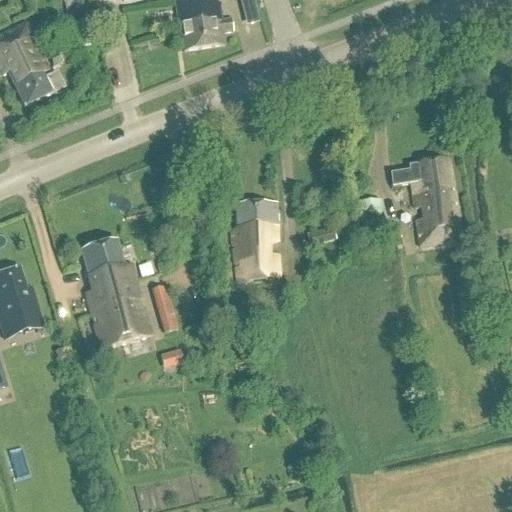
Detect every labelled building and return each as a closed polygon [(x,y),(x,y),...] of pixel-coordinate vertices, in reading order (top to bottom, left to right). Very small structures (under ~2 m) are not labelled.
[(66,0),(62,1),(75,52),(90,49),(77,0),(66,0)] [(173,0),(174,8),(218,1),(217,0),(173,0)] [(252,0),(238,4),(241,15),(255,11),(252,0)] [(218,1),(174,8),(182,58),(224,51),(222,37),(233,36),(231,24),(220,25),(220,24),(218,11),(219,11),(218,1)] [(24,111),(52,97),(55,100),(63,96),(63,92),(64,92),(58,78),(47,83),(43,76),(48,74),(48,73),(43,62),(27,28),(0,40),(0,77),(1,80),(8,77),(24,111)] [(416,226),(420,253),(462,249),(449,164),(407,171),(408,175),(389,178),(392,191),(409,189),(413,214),(424,212),(426,224),(416,226)] [(267,260),(266,248),(276,247),(275,234),(278,234),(276,206),(235,210),(237,233),(230,233),(232,250),(234,258),(238,287),(278,282),(277,259),(267,260)] [(222,228),(221,217),(212,218),(213,229),(222,228)] [(171,227),(162,225),(157,241),(166,244),(171,227)] [(306,239),(309,250),(336,243),(333,232),(306,239)] [(86,301),(91,318),(115,311),(110,292),(137,285),(132,269),(126,271),(118,244),(81,254),(93,299),(86,301)] [(21,274),(0,280),(0,329),(40,317),(32,292),(26,294),(21,274)] [(115,311),(91,318),(101,356),(153,342),(137,285),(110,292),(115,311)] [(455,289),(462,337),(484,333),(477,285),(455,289)] [(150,295),(163,338),(178,333),(165,291),(150,295)] [(179,355),(171,357),(175,370),(183,368),(179,355)] [(0,400),(9,398),(10,397),(5,377),(0,378),(0,400)] [(294,464),(286,473),(296,483),(304,473),(294,464)]
